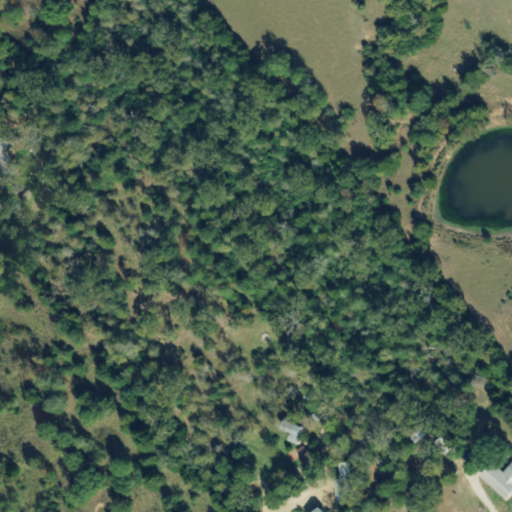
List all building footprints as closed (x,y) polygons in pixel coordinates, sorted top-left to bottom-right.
[(0,171),(14,153),(0,142),(0,171)] [(293,436),(292,439),(298,441),(302,428),(283,422),(280,432),(293,436)] [(434,444),(444,455),(454,446),(444,435),(434,444)] [(480,479),(509,502),(511,498),(511,462),(504,474),(491,464),(480,479)] [(356,504),(355,464),(335,464),(336,504),(356,504)] [(460,511),(470,502),(462,495),(452,506),(458,511),(460,511)]
